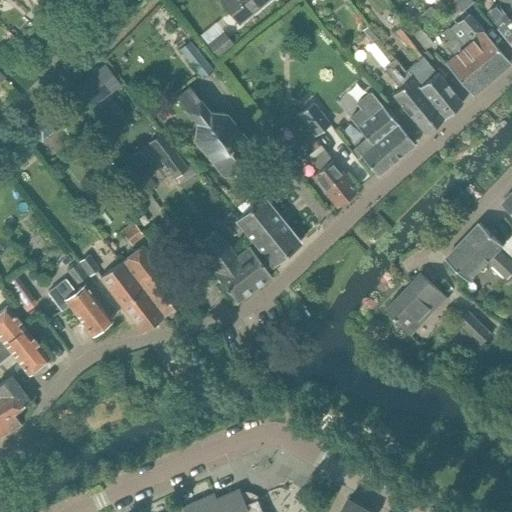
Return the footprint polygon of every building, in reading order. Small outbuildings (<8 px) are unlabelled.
[(221,0),(221,1),(233,16),(240,25),(271,0),(221,0)] [(450,0),(459,12),(472,2),(470,0),(450,0)] [(511,0),(499,0),(500,1),(500,0),(500,1),(503,3),(498,7),(507,18),(506,18),(510,28),(511,25),(511,0)] [(486,12),(506,36),(511,43),(511,25),(510,28),(506,18),(507,18),(498,7),(503,3),(500,1),(486,12)] [(428,5),(418,13),(433,31),(443,23),(428,5)] [(448,27),(447,28),(490,79),(510,62),(497,47),(467,14),(457,23),(450,29),(448,27)] [(411,17),(403,23),(424,47),(431,41),(411,17)] [(403,23),(395,30),(417,56),(425,49),(424,47),(403,23)] [(447,62),(459,80),(472,95),(490,79),(447,28),(441,33),(448,40),(444,44),(454,55),(447,62)] [(233,44),(224,32),(208,44),(217,56),(233,44)] [(188,43),(179,50),(201,78),(210,71),(188,43)] [(391,92),(413,118),(426,134),(443,119),(394,58),(393,59),(379,43),(369,51),(399,86),(391,92)] [(395,58),(394,58),(443,119),(462,103),(437,73),(423,57),(405,71),(395,58)] [(105,65),(78,86),(93,105),(119,85),(105,65)] [(190,87),(176,98),(196,122),(194,139),(223,174),(240,176),(262,158),(255,149),(226,113),(209,111),(190,87)] [(414,143),(383,104),(380,105),(370,93),(356,104),(360,109),(350,117),(367,139),(356,148),(361,154),(360,155),(377,175),(414,143)] [(315,136),(330,123),(313,102),(298,115),(315,136)] [(52,107),(30,124),(43,140),(64,124),(52,107)] [(18,136),(6,146),(16,159),(28,149),(18,136)] [(312,176),(325,192),(337,208),(358,191),(345,176),(332,159),(321,145),(319,146),(317,143),(311,148),(313,151),(308,155),(320,170),(312,176)] [(188,168),(175,152),(163,161),(175,178),(188,168)] [(511,193),(503,202),(511,210),(511,193)] [(234,221),(259,250),(272,265),(300,242),(287,226),(261,196),(234,221)] [(235,255),(222,237),(210,221),(199,230),(205,238),(195,245),(237,302),(271,276),(259,260),(248,245),(235,255)] [(121,231),(131,244),(142,235),(132,222),(121,231)] [(446,259),(461,272),(468,280),(487,261),(505,280),(511,273),(511,264),(497,250),(503,245),(495,237),(480,223),(446,259)] [(121,262),(164,317),(185,301),(143,245),(127,257),(121,262)] [(88,255),(79,261),(89,275),(98,268),(88,255)] [(74,265),(65,271),(75,284),(84,277),(74,265)] [(131,317),(143,333),(162,318),(121,266),(102,281),(131,317)] [(422,273),(386,310),(412,334),(447,297),(422,273)] [(69,305),(92,335),(112,320),(100,304),(82,284),(74,291),(64,280),(49,294),(61,310),(69,305)] [(0,362),(12,353),(28,374),(49,357),(12,312),(7,305),(0,310),(0,362)] [(457,321),(481,343),(490,333),(466,311),(457,321)] [(0,436),(20,424),(13,412),(30,401),(12,376),(0,384),(0,436)] [(263,511),(258,500),(248,505),(240,489),(218,499),(215,493),(183,507),(184,508),(173,511),(172,511),(171,511),(263,511)] [(369,511),(348,500),(341,511),(369,511)]
